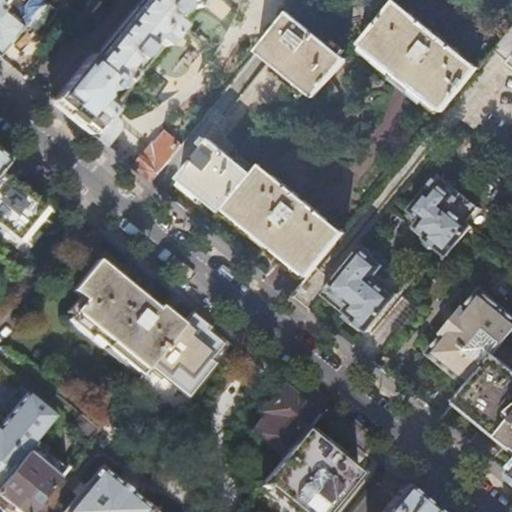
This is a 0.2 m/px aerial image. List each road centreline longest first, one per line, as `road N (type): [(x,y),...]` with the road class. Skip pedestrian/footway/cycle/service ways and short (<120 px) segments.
road 1 (residential): [(496,511),(108,196)]
road 2 (residential): [(0,325),(108,196)]
road 3 (residential): [(108,196),(0,106)]
